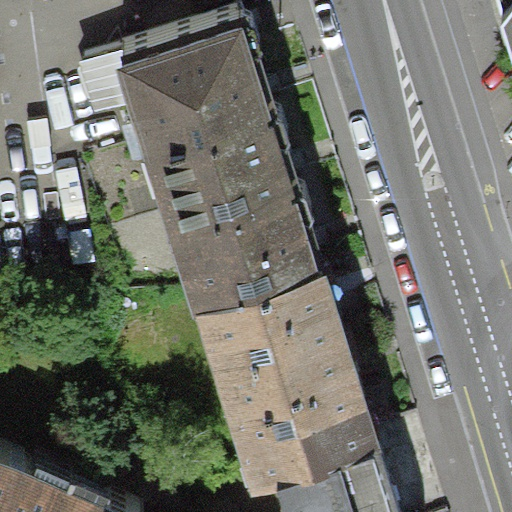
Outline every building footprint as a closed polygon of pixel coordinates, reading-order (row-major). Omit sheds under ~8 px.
[(146,133),(266,96),(247,36),(237,3),(79,54),(94,100),(132,88),(146,133)] [(170,209),(289,172),(272,116),(266,96),(146,133),(147,138),(161,134),(173,173),(159,177),(170,209)] [(295,188),(289,172),(170,209),(171,215),(185,211),(197,249),(183,253),(194,286),(313,248),(295,188)] [(326,287),(313,248),(194,286),(216,356),(234,351),(245,385),(346,353),(326,287)] [(272,455),(368,425),(352,373),(346,353),(245,385),(226,391),(249,462),(272,455)] [(395,511),(376,451),(368,425),(272,455),(281,484),(294,481),(303,511),(395,511)] [(0,511),(43,511),(63,469),(0,441),(0,511)] [(133,511),(138,501),(63,469),(43,511),(133,511)]
